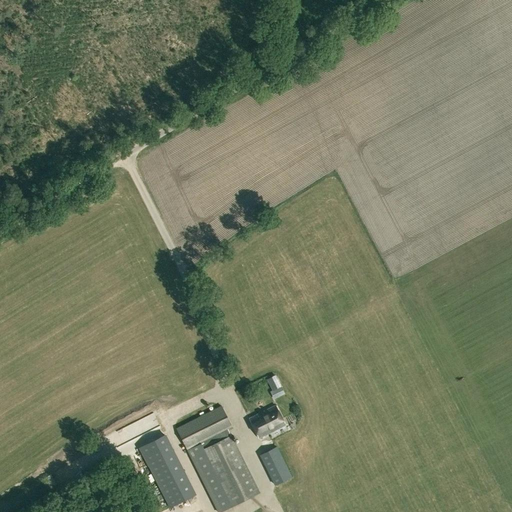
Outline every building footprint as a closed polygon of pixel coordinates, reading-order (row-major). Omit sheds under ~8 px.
[(275,377),(267,380),(273,391),(271,392),(274,400),(284,395),(275,377)] [(285,425),(275,405),(249,419),(259,438),(285,425)] [(218,511),(221,511),(259,493),(228,430),(232,428),(221,406),(177,429),(218,511)] [(175,455),(165,435),(149,443),(159,463),(175,455)] [(159,463),(149,443),(140,448),(170,508),(195,495),(175,455),(159,463)] [(291,478),(276,448),(261,456),(276,486),(291,478)]
